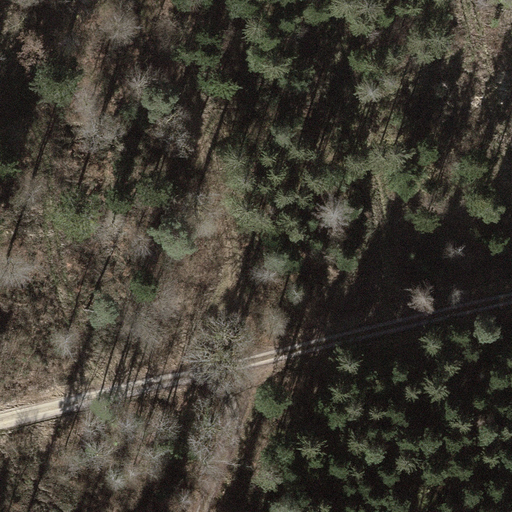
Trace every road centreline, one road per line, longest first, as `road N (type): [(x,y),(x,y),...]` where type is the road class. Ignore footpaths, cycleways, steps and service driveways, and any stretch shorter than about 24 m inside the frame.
road 1 (track): [(0,422),(511,303)]
road 2 (track): [(247,363),(198,511)]
